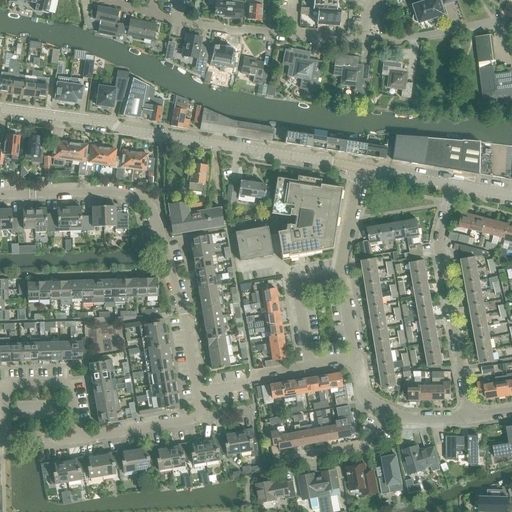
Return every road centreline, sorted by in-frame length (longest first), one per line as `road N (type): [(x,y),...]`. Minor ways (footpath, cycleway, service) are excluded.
road 1 (residential): [(201,417),(182,311),(150,205),(110,191),(0,195)]
road 2 (tertiary): [(363,168),(0,109)]
road 3 (residential): [(0,442),(6,385),(68,383),(78,439),(201,417)]
road 4 (residential): [(470,418),(437,245),(448,184)]
road 5 (residential): [(271,464),(367,443),(388,413)]
road 6 (residential): [(371,41),(495,20)]
